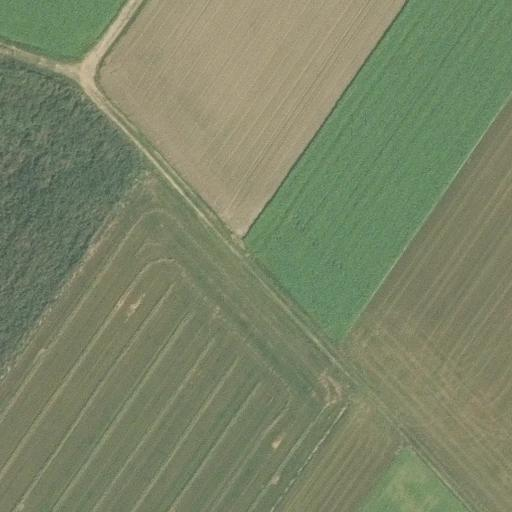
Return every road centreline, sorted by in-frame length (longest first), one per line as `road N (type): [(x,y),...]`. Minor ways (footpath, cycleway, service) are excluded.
road 1 (track): [(78,82),(473,511)]
road 2 (track): [(0,53),(78,82),(135,0)]
